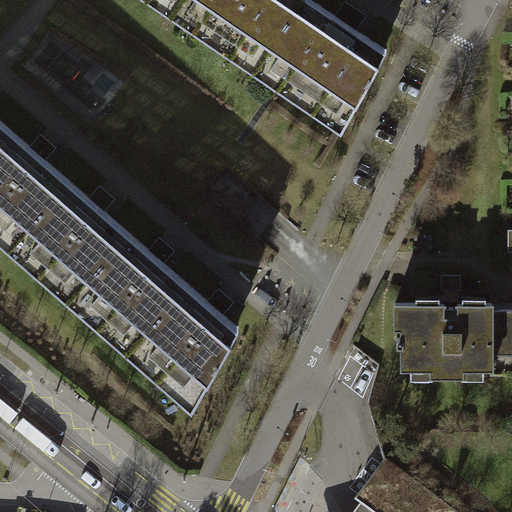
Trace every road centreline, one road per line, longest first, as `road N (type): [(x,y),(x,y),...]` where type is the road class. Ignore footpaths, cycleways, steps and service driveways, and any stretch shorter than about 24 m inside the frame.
road 1 (residential): [(485,0),(230,511)]
road 2 (primary): [(150,511),(0,391)]
